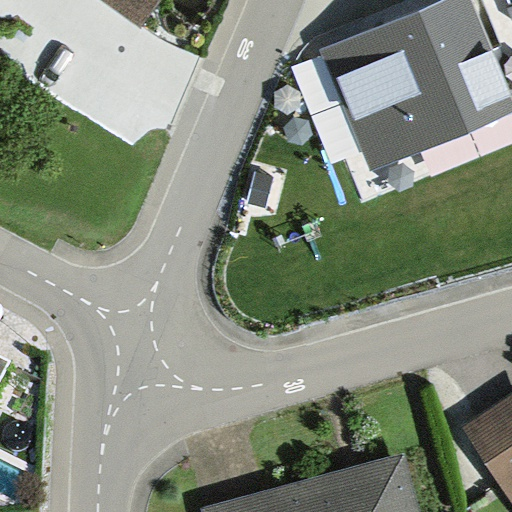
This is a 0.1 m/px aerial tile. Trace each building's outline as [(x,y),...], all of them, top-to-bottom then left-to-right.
[(119,0),(142,15),(152,0),(119,0)] [(511,78),(479,0),(391,0),(321,29),(371,150),(441,121),(511,92),(511,78)] [(0,386),(11,366),(0,359),(0,386)] [(511,387),(464,419),(511,491),(511,387)] [(363,459),(203,504),(204,511),(419,511),(402,449),(363,459)]
